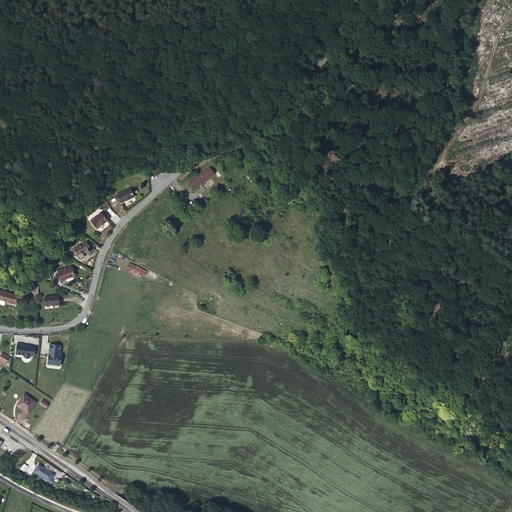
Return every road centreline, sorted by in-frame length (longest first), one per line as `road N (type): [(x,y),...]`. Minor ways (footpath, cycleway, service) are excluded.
road 1 (unclassified): [(358,0),(335,47),(271,128),(193,161),(127,218),(75,320),(55,328),(0,326)]
road 2 (secondary): [(135,511),(0,420)]
